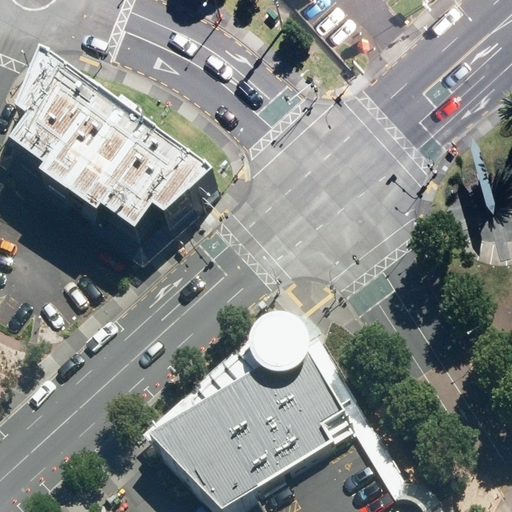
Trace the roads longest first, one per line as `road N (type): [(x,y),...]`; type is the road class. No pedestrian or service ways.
road 1 (secondary): [(0,488),(233,286),(319,200)]
road 2 (tertiary): [(319,200),(511,488)]
road 3 (tertiary): [(73,11),(214,77),(256,115),(319,200)]
road 4 (secondary): [(319,200),(511,31)]
